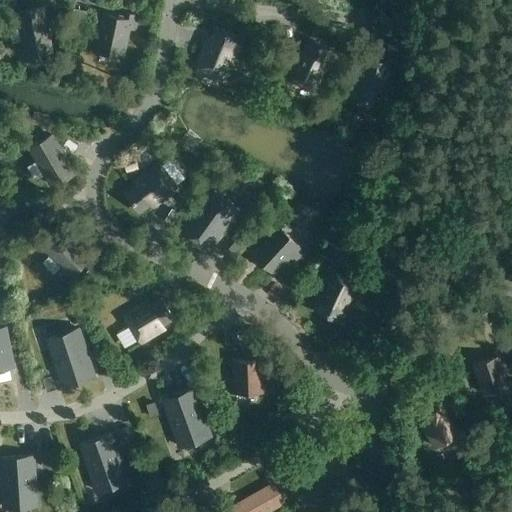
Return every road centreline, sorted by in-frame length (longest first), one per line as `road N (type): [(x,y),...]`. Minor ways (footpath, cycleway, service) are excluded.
road 1 (residential): [(0,415),(55,415),(119,394),(242,296)]
road 2 (residential): [(173,3),(164,68),(125,139),(100,159),(91,199)]
road 3 (residential): [(361,24),(173,3)]
road 4 (residential): [(91,199),(116,235),(242,296)]
road 5 (residential): [(242,296),(280,323),(346,393),(374,380)]
road 6 (residential): [(374,380),(511,298)]
road 7 (residential): [(374,380),(371,511)]
